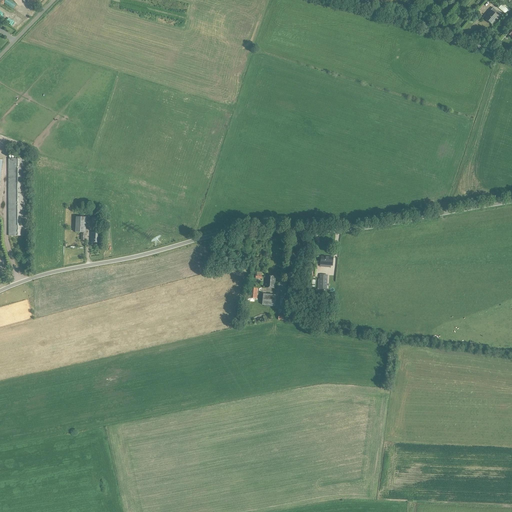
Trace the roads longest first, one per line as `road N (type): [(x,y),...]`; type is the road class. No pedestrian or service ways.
road 1 (unclassified): [(0,291),(46,273),(242,230),(376,226),(511,201)]
road 2 (unclassified): [(511,57),(332,0)]
